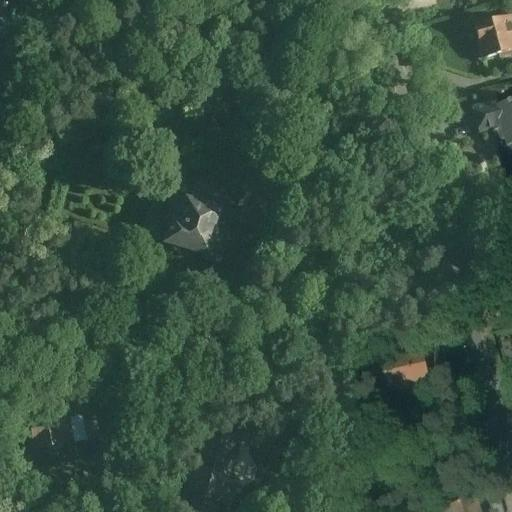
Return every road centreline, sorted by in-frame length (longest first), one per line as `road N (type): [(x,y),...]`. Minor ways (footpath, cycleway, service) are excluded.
road 1 (residential): [(379,0),(511,462)]
road 2 (residential): [(0,126),(37,0)]
